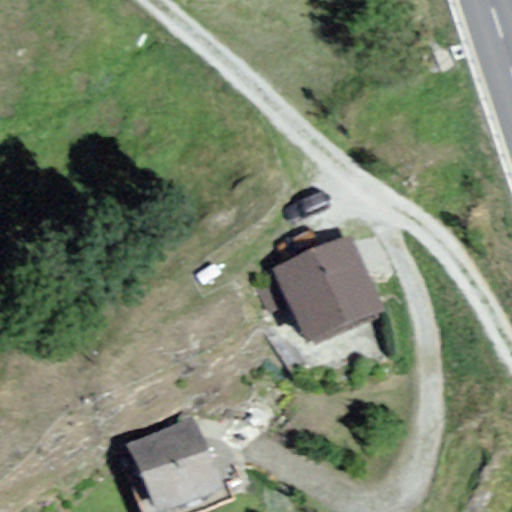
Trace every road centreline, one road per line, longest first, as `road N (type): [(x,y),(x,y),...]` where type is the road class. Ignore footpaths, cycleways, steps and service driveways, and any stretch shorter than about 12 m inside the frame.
road 1 (track): [(380,181),(431,299),(437,392),(423,467),(396,497),(350,495),(229,432)]
road 2 (track): [(511,353),(463,266),(380,181),(165,0)]
